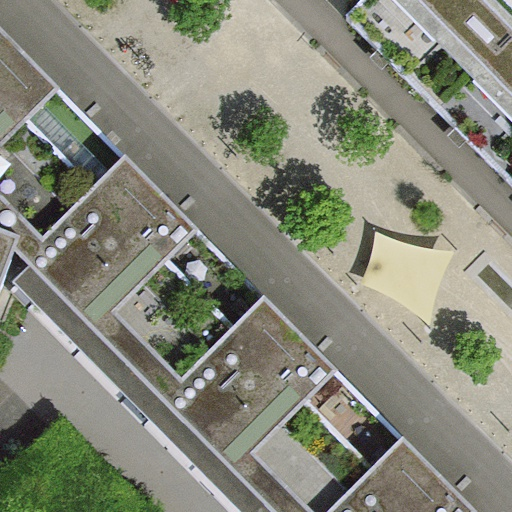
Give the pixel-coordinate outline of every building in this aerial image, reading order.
[(511,26),(511,0),(368,0),(356,12),(389,45),(440,97),(511,26)] [(0,208),(92,119),(80,107),(0,25),(0,208)] [(511,26),(440,97),(466,124),(511,170),(511,26)] [(127,361),(230,261),(182,212),(92,119),(0,208),(0,231),(6,237),(127,361)] [(271,508),(374,408),(322,355),(230,261),(127,361),(271,508)] [(475,511),(460,496),(374,408),(271,508),(274,511),(475,511)] [(0,511),(156,511),(62,412),(0,472),(0,511)]
